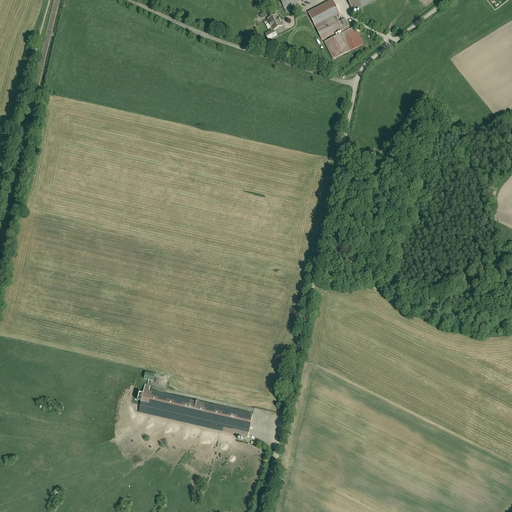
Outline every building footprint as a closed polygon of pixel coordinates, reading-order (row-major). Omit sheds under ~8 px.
[(279,0),(285,12),(310,0),(279,0)] [(348,0),(355,12),(378,0),(348,0)] [(333,1),(309,13),(323,40),(348,27),(344,19),(339,22),(336,17),(341,15),(333,1)] [(264,32),(268,40),(277,36),(275,30),(284,26),(279,15),(267,21),(270,29),(264,32)] [(356,27),(324,43),(333,60),(365,44),(356,27)] [(146,372),(144,379),(154,381),(156,374),(146,372)] [(148,385),(141,411),(248,439),(255,412),(148,385)]
